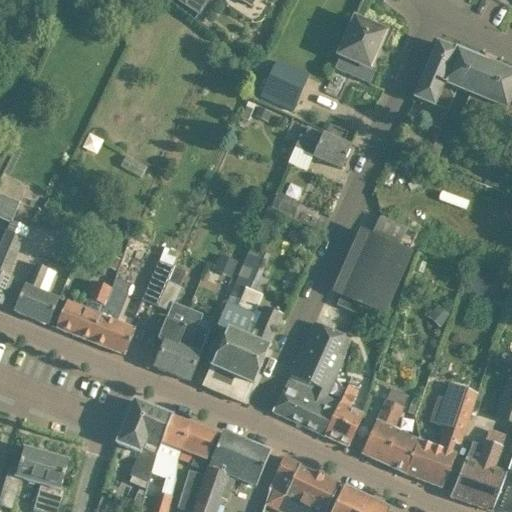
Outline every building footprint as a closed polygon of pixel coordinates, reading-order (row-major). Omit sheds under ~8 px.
[(238,0),(251,8),(255,0),(238,0)] [(355,21),(351,30),(339,56),(341,57),(335,70),(369,85),(375,71),(369,68),(379,47),(385,49),(393,30),(377,23),(374,29),(368,26),(367,23),(361,20),(357,21),(355,21)] [(437,44),(429,63),(414,100),(434,108),(427,124),(440,130),(457,90),(471,56),(456,50),(455,51),(437,44)] [(511,73),(471,56),(457,90),(471,95),(463,113),(499,128),(505,115),(511,117),(511,73)] [(275,101),(274,104),(292,112),(308,76),(276,62),(261,94),(275,101)] [(249,122),(253,110),(245,107),(241,119),(249,122)] [(267,122),(271,113),(258,108),(254,117),(267,122)] [(351,147),(342,143),(322,135),(307,128),(303,138),(300,137),(294,149),(312,157),(341,170),(351,147)] [(14,153),(20,142),(9,136),(3,147),(14,153)] [(0,169),(8,154),(0,149),(0,169)] [(294,217),(300,205),(277,195),(272,208),(294,217)] [(266,241),(278,213),(269,209),(257,237),(266,241)] [(337,306),(357,315),(362,306),(384,315),(411,254),(408,252),(416,234),(380,218),(372,236),(368,235),(341,297),(337,306)] [(97,220),(87,241),(108,251),(118,230),(97,220)] [(0,245),(0,306),(1,307),(13,279),(7,276),(23,239),(6,232),(0,245)] [(243,405),(245,405),(269,349),(268,349),(282,317),(264,309),(261,315),(255,312),(262,297),(251,292),(256,286),(268,257),(251,250),(218,328),(227,332),(203,388),(205,388),(243,404),(243,405)] [(115,272),(120,261),(107,255),(102,266),(115,272)] [(230,278),(236,262),(221,255),(214,270),(230,278)] [(142,302),(156,308),(167,282),(173,269),(159,263),(142,302)] [(56,273),(47,270),(36,265),(27,288),(24,286),(14,312),(49,327),(50,325),(49,324),(59,301),(47,296),(56,273)] [(483,288),(487,273),(472,268),(467,283),(483,288)] [(156,308),(169,313),(172,304),(175,305),(182,288),(179,287),(167,282),(156,308)] [(82,309),(66,303),(55,329),(90,343),(101,317),(110,290),(93,283),(82,309)] [(109,302),(107,301),(112,290),(110,290),(101,317),(90,343),(124,357),(135,331),(117,323),(123,307),(119,306),(122,300),(112,296),(109,302)] [(439,328),(448,319),(439,311),(431,320),(439,328)] [(210,329),(199,325),(185,319),(182,326),(185,327),(173,357),(175,358),(169,375),(189,383),(190,382),(189,382),(201,353),(200,353),(206,340),(210,329)] [(185,327),(182,326),(166,320),(157,341),(164,344),(154,368),(153,368),(169,375),(175,358),(173,357),(185,327)] [(291,376),(320,390),(326,378),(333,382),(344,359),(337,356),(345,338),(314,324),(291,376)] [(511,424),(511,378),(509,377),(496,420),(511,424)] [(290,381),(289,381),(274,414),(324,437),(334,416),(343,420),(348,409),(339,405),(339,404),(289,382),(290,381)] [(442,489),(446,480),(457,456),(451,453),(454,443),(459,445),(477,395),(448,384),(434,423),(445,427),(437,448),(428,445),(414,479),(442,489)] [(347,388),(339,404),(339,405),(348,409),(343,420),(334,416),(324,437),(349,449),(350,448),(349,448),(364,416),(353,411),(355,407),(351,405),(357,392),(347,388)] [(361,453),(360,454),(406,476),(414,479),(428,445),(418,442),(392,429),(403,408),(387,401),(362,454),(361,453)] [(134,402),(130,411),(116,445),(140,454),(130,476),(149,485),(152,473),(168,427),(171,417),(134,402)] [(171,417),(168,427),(152,473),(166,478),(161,494),(157,493),(152,511),(167,511),(175,481),(179,460),(181,452),(191,425),(172,418),(172,417),(171,417)] [(191,425),(181,452),(194,457),(190,467),(203,472),(216,435),(191,425)] [(450,498),(489,511),(491,511),(507,474),(494,469),(505,438),(489,433),(483,447),(473,443),(450,498)] [(222,434),(221,437),(203,477),(192,511),(217,511),(229,478),(256,488),(270,453),(222,434)] [(39,491),(37,498),(33,511),(59,511),(66,492),(60,490),(68,462),(24,450),(21,461),(13,459),(13,457),(12,457),(0,498),(0,507),(11,510),(19,486),(39,491)] [(282,458),(282,459),(283,459),(269,489),(268,494),(264,505),(279,511),(327,511),(340,486),(282,458)] [(511,511),(511,458),(507,474),(491,511),(511,511)] [(184,511),(192,511),(203,477),(188,472),(177,509),(184,511)] [(388,511),(389,510),(343,487),(331,511),(388,511)]
